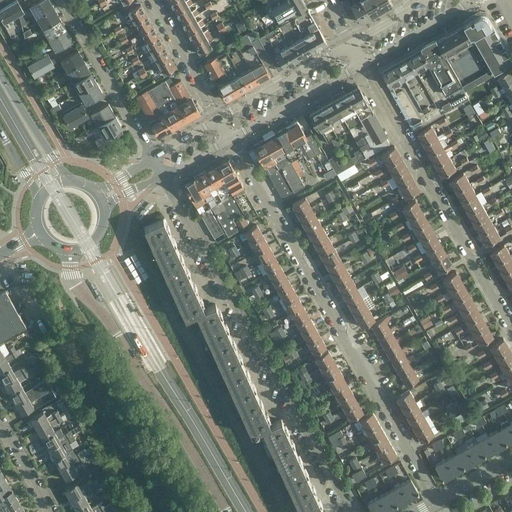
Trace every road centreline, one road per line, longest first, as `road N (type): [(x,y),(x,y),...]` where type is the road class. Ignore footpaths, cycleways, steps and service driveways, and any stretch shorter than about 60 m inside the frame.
road 1 (residential): [(437,503),(229,139)]
road 2 (residential): [(163,176),(349,511)]
road 3 (unclassified): [(70,249),(75,285),(109,323),(227,511)]
road 4 (unclassified): [(511,329),(361,65)]
road 5 (residential): [(63,0),(152,159)]
road 6 (residential): [(350,45),(218,119)]
road 7 (residential): [(229,139),(361,65)]
road 8 (residential): [(218,119),(148,0)]
road 9 (tertiary): [(69,181),(0,73)]
road 10 (unclassified): [(361,65),(469,0)]
